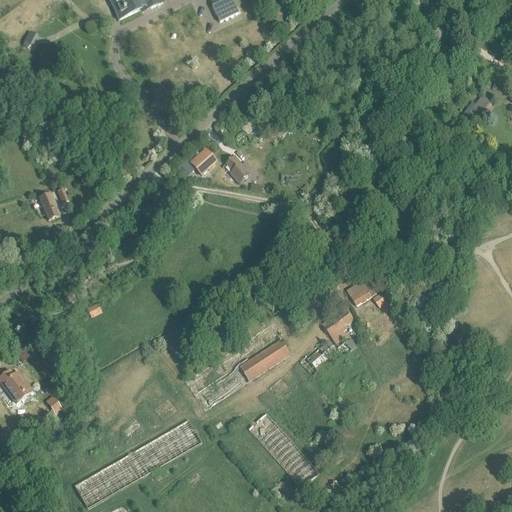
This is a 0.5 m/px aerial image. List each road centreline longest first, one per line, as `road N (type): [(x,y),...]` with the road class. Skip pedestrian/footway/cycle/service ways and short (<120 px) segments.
road 1 (unclassified): [(0,303),(343,0)]
road 2 (unknown): [(328,254),(457,252),(511,239)]
road 3 (unknown): [(511,379),(469,422),(439,511)]
